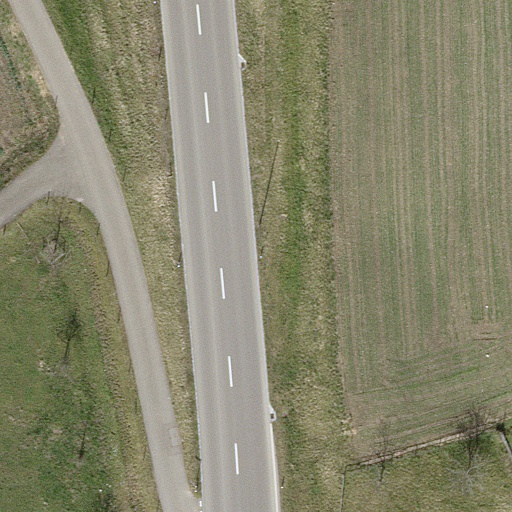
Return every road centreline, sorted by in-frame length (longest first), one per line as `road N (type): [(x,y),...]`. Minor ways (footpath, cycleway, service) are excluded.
road 1 (tertiary): [(200,0),(242,511)]
road 2 (track): [(237,386),(279,309),(278,0)]
